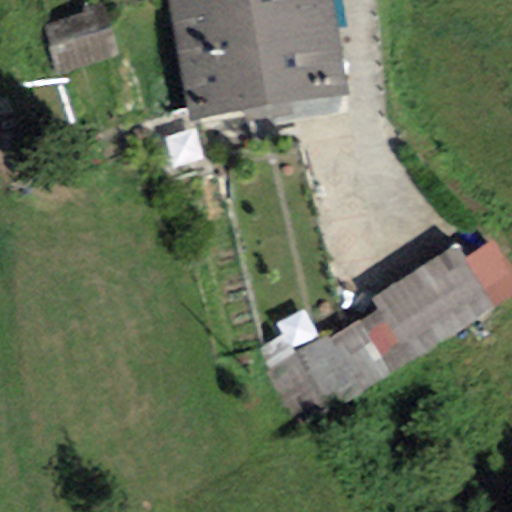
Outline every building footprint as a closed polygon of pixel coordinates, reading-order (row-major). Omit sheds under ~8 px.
[(332,0),(166,0),(187,125),(349,98),(332,0)] [(120,57),(105,9),(44,28),(59,76),(120,57)] [(511,268),(493,241),(465,260),(495,306),(511,294),(511,268)] [(465,260),(456,246),(370,301),(378,312),(331,338),(366,389),(495,306),(465,260)] [(331,412),(366,389),(331,338),(330,335),(297,352),(331,412)]
